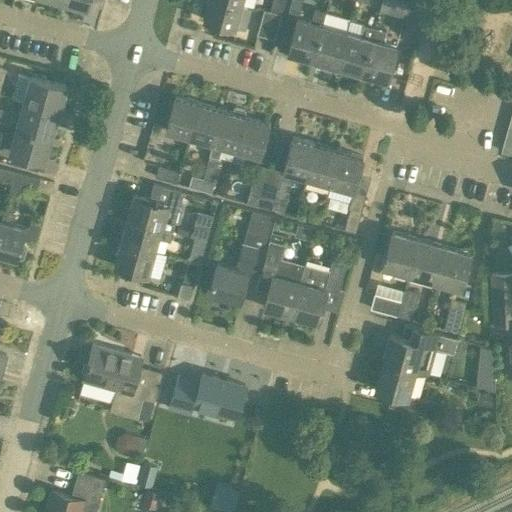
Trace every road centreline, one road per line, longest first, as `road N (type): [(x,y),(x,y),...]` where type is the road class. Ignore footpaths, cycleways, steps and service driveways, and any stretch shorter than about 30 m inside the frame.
road 1 (residential): [(469,145),(130,50)]
road 2 (residential): [(59,301),(330,374),(343,323)]
road 3 (residential): [(59,301),(130,50)]
road 4 (residential): [(3,511),(59,301)]
road 5 (residential): [(130,50),(0,13)]
